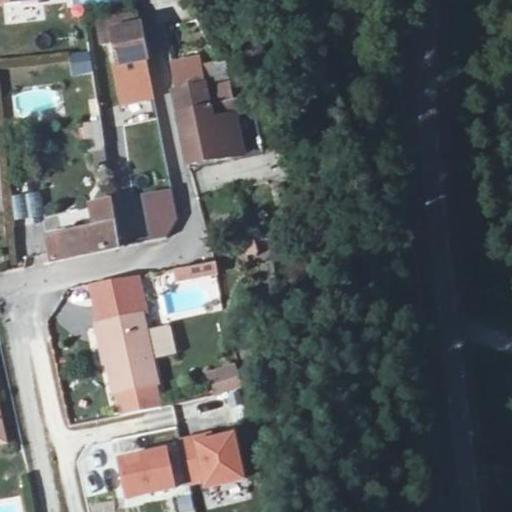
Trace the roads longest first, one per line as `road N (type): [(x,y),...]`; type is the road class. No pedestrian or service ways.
road 1 (secondary): [(470,511),(418,23),(422,0)]
road 2 (residential): [(147,0),(188,220),(172,259),(0,290)]
road 3 (unknown): [(22,286),(73,511)]
